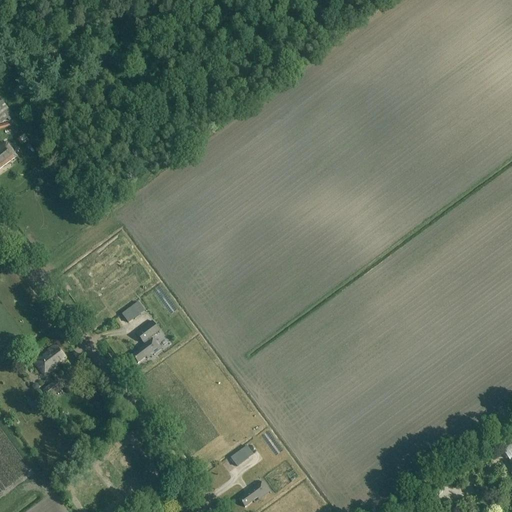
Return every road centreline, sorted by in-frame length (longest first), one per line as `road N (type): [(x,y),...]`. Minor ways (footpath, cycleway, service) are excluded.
road 1 (unclassified): [(212,511),(0,225)]
road 2 (track): [(511,423),(391,511)]
